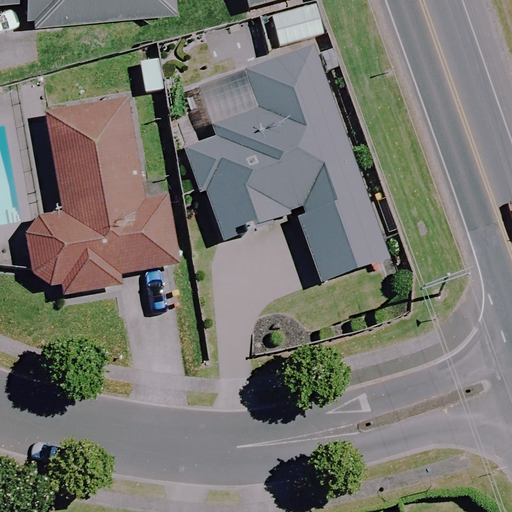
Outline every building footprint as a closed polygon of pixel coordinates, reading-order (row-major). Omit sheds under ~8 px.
[(166,16),(164,0),(0,0),(0,7),(19,5),(22,33),(166,16)] [(292,0),(240,0),(244,14),(292,0)] [(319,40),(312,10),(267,20),(274,51),(319,40)] [(382,267),(310,55),(240,79),(252,116),(200,134),(204,146),(185,153),(216,245),(293,219),(316,289),(382,267)] [(140,205),(121,104),(41,119),(60,220),(21,228),(32,288),(53,284),(56,303),(116,292),(114,281),(175,270),(162,201),(140,205)]
